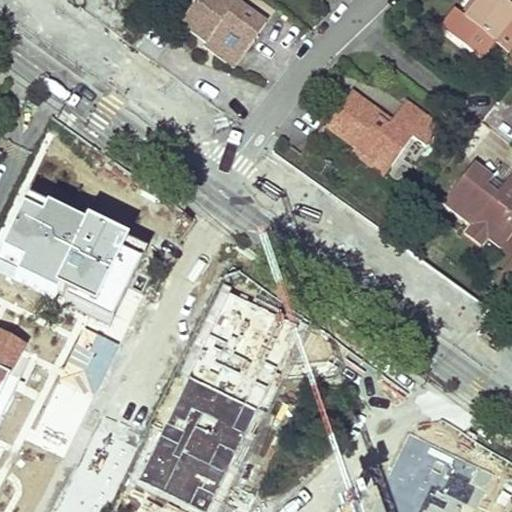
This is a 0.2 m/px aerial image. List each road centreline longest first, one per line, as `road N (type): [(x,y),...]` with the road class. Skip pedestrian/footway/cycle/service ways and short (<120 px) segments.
road 1 (primary): [(511,400),(215,188)]
road 2 (residential): [(61,511),(215,188)]
road 3 (primary): [(215,188),(0,36)]
road 4 (residential): [(215,188),(322,49),(375,0)]
road 5 (unknown): [(347,26),(480,123)]
